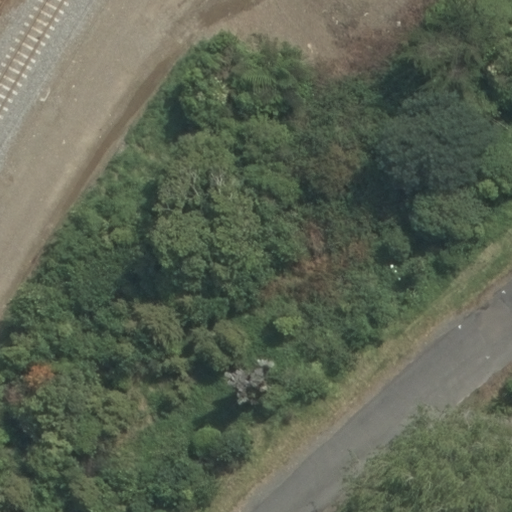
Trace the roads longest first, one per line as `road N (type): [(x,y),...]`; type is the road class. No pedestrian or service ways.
road 1 (residential): [(274,511),(317,461),(511,307)]
road 2 (track): [(0,237),(143,0)]
